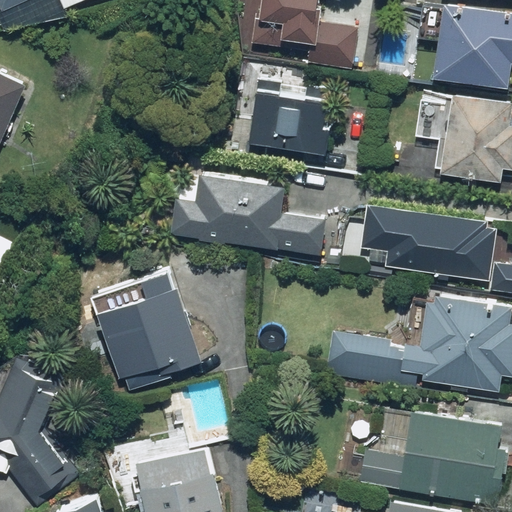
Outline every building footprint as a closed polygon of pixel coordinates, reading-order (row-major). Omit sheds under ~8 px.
[(7,0),(21,29),(78,3),(76,0),(7,0)] [(331,16),(331,0),(273,0),(273,10),(289,11),(288,31),(255,29),(254,50),(311,53),(311,60),(360,62),(362,18),(331,16)] [(448,34),(443,70),(511,78),(511,5),(470,0),(428,0),(425,31),(448,34)] [(0,160),(34,73),(0,59),(0,160)] [(310,146),(338,148),(343,78),(264,73),(258,152),(273,153),(274,138),(310,141),(310,146)] [(459,98),(431,96),(429,129),(445,131),(442,165),(511,170),(511,90),(476,87),(476,85),(461,83),(459,98)] [(172,186),(188,188),(183,228),(333,245),(337,206),(292,201),(295,172),(175,159),(172,186)] [(491,274),(490,281),(511,283),(511,255),(500,254),(504,221),(498,220),(499,213),(375,197),(369,241),(378,242),(377,255),(392,257),(391,261),(435,266),(434,275),(454,277),(455,269),(491,274)] [(178,362),(210,352),(184,260),(102,283),(131,385),(181,371),(178,362)] [(340,323),(334,372),(409,382),(412,361),(432,364),(431,376),(508,386),(510,367),(511,367),(511,290),(446,282),(445,290),(419,287),(414,333),(413,333),(412,338),(398,337),(399,330),(340,323)] [(0,484),(42,511),(81,451),(0,399),(0,484)] [(510,467),(511,467),(511,416),(509,417),(510,411),(423,399),(416,449),(373,442),(367,480),(506,500),(510,467)] [(235,511),(218,435),(145,452),(158,511),(235,511)] [(73,500),(73,501),(76,511),(116,511),(108,484),(73,500)] [(495,511),(497,503),(402,492),(400,509),(366,505),(365,511),(495,511)]
